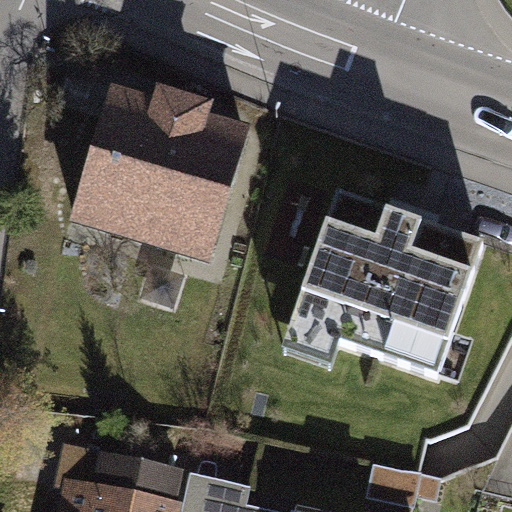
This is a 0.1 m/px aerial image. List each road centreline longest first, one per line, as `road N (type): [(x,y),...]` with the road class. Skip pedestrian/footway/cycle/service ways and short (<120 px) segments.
road 1 (secondary): [(382,57),(235,0)]
road 2 (secondary): [(511,108),(382,57)]
